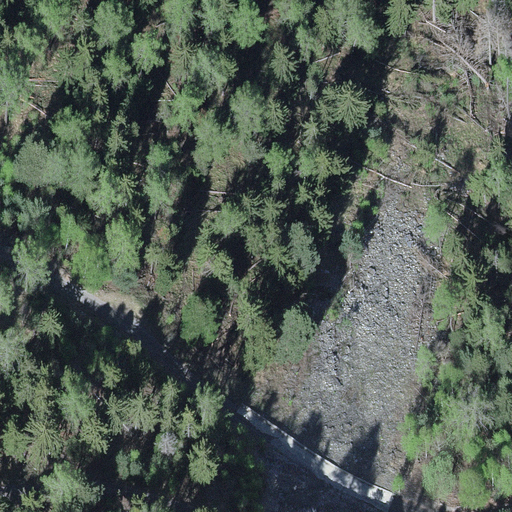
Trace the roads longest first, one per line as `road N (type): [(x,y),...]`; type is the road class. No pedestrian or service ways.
road 1 (track): [(0,258),(22,261),(170,359),(292,454),(365,496),(421,511)]
road 2 (track): [(207,511),(145,487),(0,491)]
